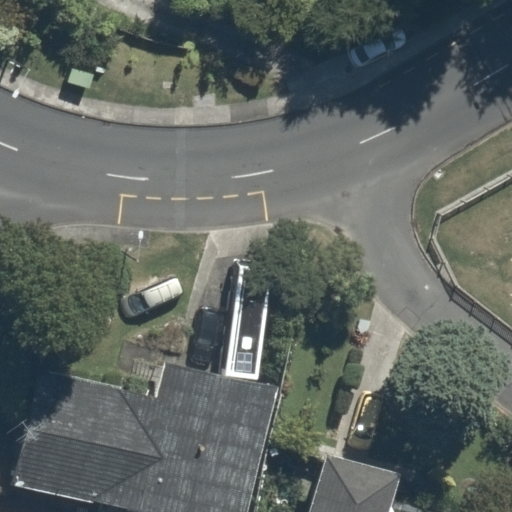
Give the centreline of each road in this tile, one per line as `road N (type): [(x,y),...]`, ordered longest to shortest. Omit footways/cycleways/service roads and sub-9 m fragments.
road 1 (residential): [(323,149),(225,176),(96,177),(0,158)]
road 2 (residential): [(323,149),(386,262),(511,375)]
road 3 (residential): [(511,58),(323,149)]
